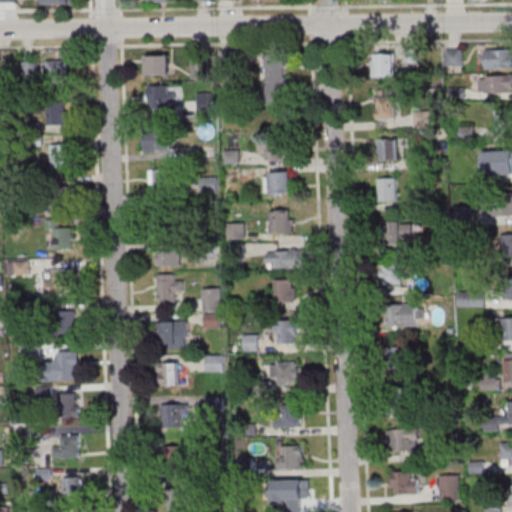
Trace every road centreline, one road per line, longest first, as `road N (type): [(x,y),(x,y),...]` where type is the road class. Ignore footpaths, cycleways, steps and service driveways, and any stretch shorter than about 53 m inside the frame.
road 1 (residential): [(350,511),(326,0)]
road 2 (residential): [(125,511),(105,0)]
road 3 (residential): [(511,22),(0,30)]
